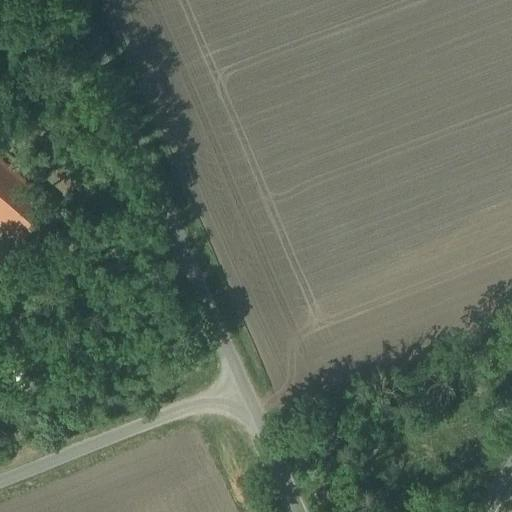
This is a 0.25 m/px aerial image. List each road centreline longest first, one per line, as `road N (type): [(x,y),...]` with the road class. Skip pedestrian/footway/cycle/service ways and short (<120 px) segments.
road 1 (unclassified): [(243,390),(76,0)]
road 2 (unclassified): [(0,487),(243,390)]
road 3 (unknown): [(166,211),(4,230)]
road 4 (unclassified): [(243,390),(298,511)]
